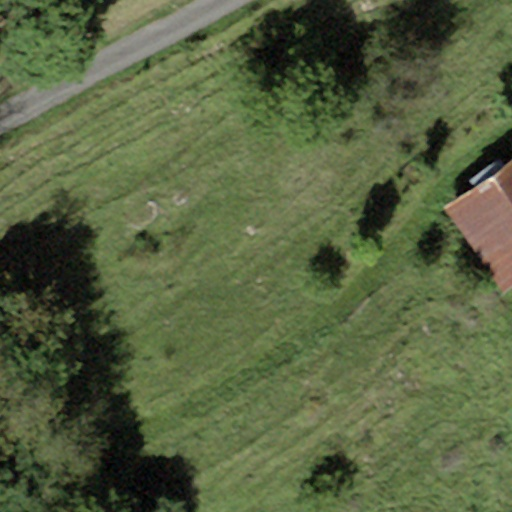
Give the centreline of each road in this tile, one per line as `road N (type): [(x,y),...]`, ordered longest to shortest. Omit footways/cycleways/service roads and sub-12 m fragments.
road 1 (track): [(511,117),(429,187),(347,299),(205,415),(0,503)]
road 2 (track): [(0,135),(228,0)]
